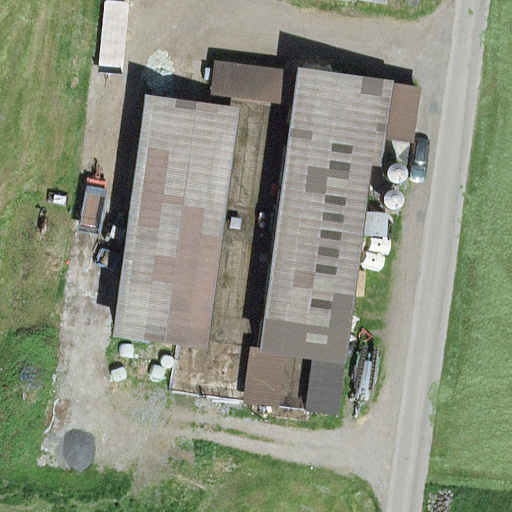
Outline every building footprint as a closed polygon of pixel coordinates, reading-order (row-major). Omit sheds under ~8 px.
[(276,106),(281,70),(208,60),(203,96),(276,106)] [(414,87),(281,70),(276,106),(244,353),(277,357),(304,361),(338,365),(368,135),(407,140),(414,87)] [(228,111),(132,96),(96,336),(191,351),(228,111)] [(374,183),(377,185),(380,186),(384,186),(387,185),(390,183),(391,179),(392,176),(392,172),(390,169),(387,166),(384,165),(380,165),(376,166),(373,168),(371,171),(371,174),(371,178),(372,181),(374,183)] [(371,208),(374,210),(377,211),(381,211),(384,210),(387,207),(389,204),(389,200),(389,197),(387,193),(384,191),(381,190),(377,189),(373,191),(371,193),(369,196),(368,199),(368,202),(369,205),(371,208)] [(277,357),(244,353),(236,402),(271,406),(277,357)] [(338,365),(304,361),(298,408),(333,412),(338,365)]
